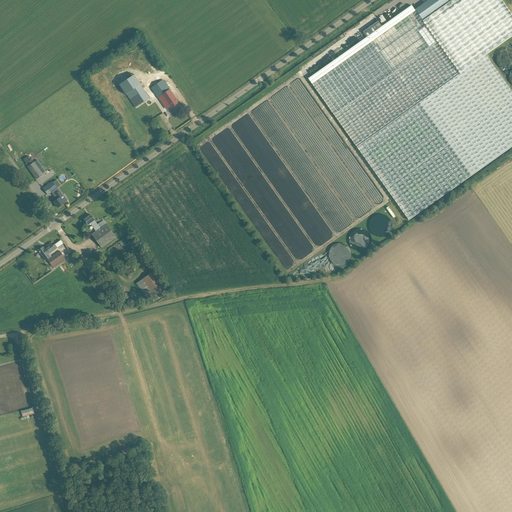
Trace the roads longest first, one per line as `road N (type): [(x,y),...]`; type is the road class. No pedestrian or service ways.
road 1 (tertiary): [(56,224),(369,0)]
road 2 (track): [(323,279),(118,311)]
road 3 (track): [(118,311),(0,336)]
